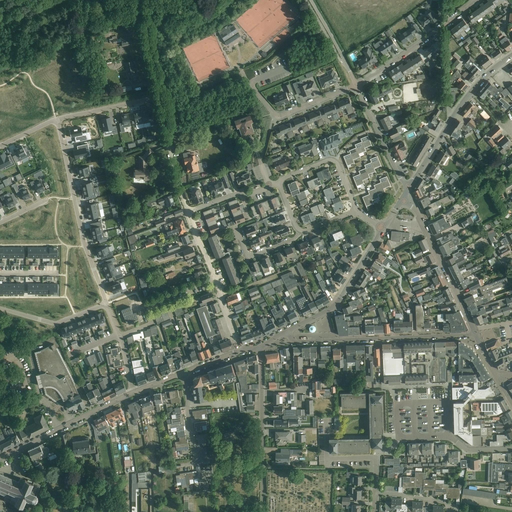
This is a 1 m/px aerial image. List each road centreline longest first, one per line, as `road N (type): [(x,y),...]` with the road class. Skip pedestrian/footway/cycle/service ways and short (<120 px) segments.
road 1 (residential): [(287,331),(296,341),(474,333)]
road 2 (residential): [(106,303),(84,245),(56,119)]
road 3 (tertiary): [(407,187),(482,77),(511,56)]
road 4 (unclassified): [(474,333),(415,211),(401,202)]
road 5 (residential): [(477,0),(355,85)]
road 6 (tertiary): [(0,458),(133,392)]
road 7 (tertiary): [(287,331),(336,305),(381,230)]
road 8 (residential): [(355,85),(279,117),(242,72)]
road 9 (unclassified): [(263,511),(262,391)]
